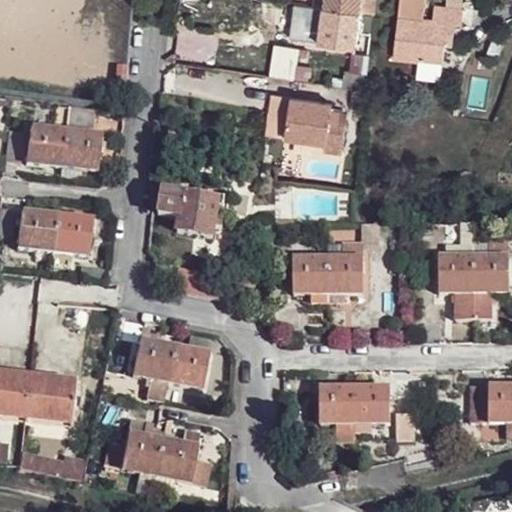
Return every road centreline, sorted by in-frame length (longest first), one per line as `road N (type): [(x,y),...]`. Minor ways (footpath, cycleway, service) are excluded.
road 1 (residential): [(391,470),(290,496),(274,488),(257,446),(261,357),(252,334),(136,299),(159,0)]
road 2 (unknown): [(141,211),(0,195)]
